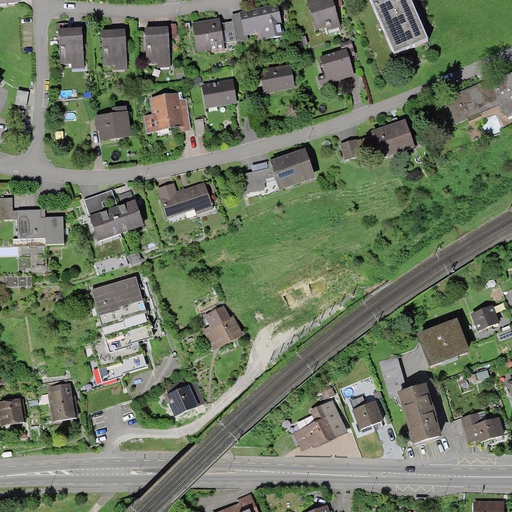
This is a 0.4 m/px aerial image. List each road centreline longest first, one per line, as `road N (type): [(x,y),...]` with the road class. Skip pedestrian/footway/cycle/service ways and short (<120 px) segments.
road 1 (residential): [(31,170),(118,177),(212,160),(352,118),(511,52)]
road 2 (primary): [(109,471),(511,476)]
road 3 (residential): [(109,471),(115,434),(179,431),(204,420),(245,383),(260,337),(279,322)]
road 4 (residential): [(38,10),(227,0)]
road 5 (residential): [(31,170),(38,10)]
